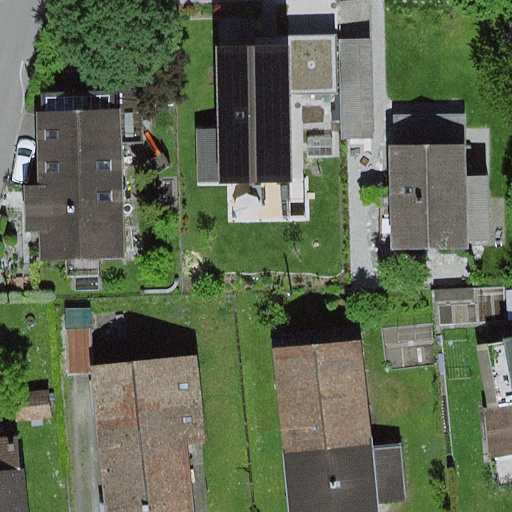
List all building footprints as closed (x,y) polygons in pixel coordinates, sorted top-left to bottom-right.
[(137,254),(135,111),(57,113),(59,187),(43,189),(44,232),(61,231),(62,255),(137,254)] [(483,144),(396,146),(398,249),(485,247),(483,144)] [(395,511),(378,344),(289,354),(305,511),(395,511)] [(213,364),(107,373),(118,511),(208,511),(203,447),(220,445),(213,364)] [(0,511),(52,511),(50,472),(33,473),(31,446),(0,447),(0,511)]
